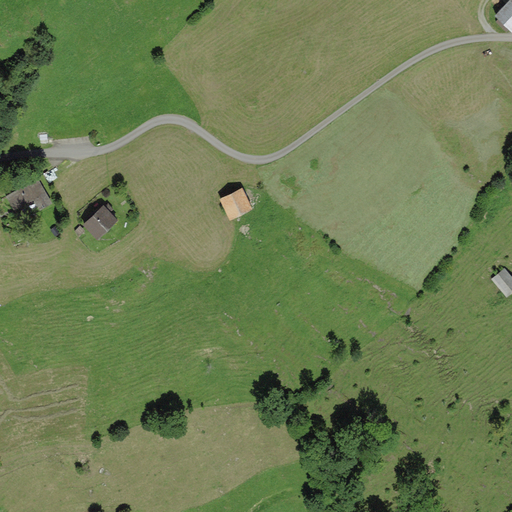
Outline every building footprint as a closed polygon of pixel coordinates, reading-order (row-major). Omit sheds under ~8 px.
[(511,0),(498,13),(511,27),(511,0)] [(56,207),(38,179),(20,190),(38,219),(56,207)] [(257,210),(244,188),(222,201),(234,223),(257,210)] [(109,207),(85,224),(99,243),(123,227),(109,207)] [(511,273),(508,270),(496,281),(511,297),(511,273)]
